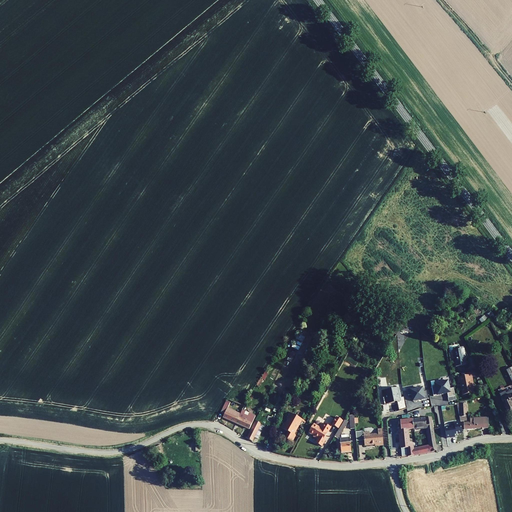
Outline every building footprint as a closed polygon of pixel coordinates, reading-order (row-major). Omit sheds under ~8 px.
[(291,348),(296,350),(300,341),(302,342),(305,337),(298,334),(291,348)] [(452,352),(455,368),(465,367),(464,358),(465,358),(464,349),(452,352)] [(499,395),(508,414),(511,411),(511,367),(506,371),(511,383),(511,390),(507,394),(505,392),(499,395)] [(460,384),(462,397),(473,394),(470,382),(473,382),(472,376),(457,379),(458,384),(460,384)] [(395,414),(397,418),(420,408),(410,381),(392,388),(395,396),(389,399),(391,402),(395,414)] [(386,404),(390,416),(395,414),(391,402),(386,404)] [(456,404),(459,418),(466,417),(466,402),(456,404)] [(222,418),(236,424),(240,415),(228,409),(229,408),(227,407),(229,404),(225,403),(220,413),(224,415),(222,418)] [(236,424),(249,430),(255,416),(242,410),(240,415),(236,424)] [(302,426),(304,422),(290,414),(287,420),(288,421),(286,425),(285,424),(282,430),(289,434),(285,440),(292,444),(298,433),(296,432),(300,425),(302,426)] [(257,415),(246,440),(252,442),(254,438),(261,423),(265,425),(268,427),(269,422),(257,415)] [(339,428),(344,420),(337,416),(332,424),(338,428),(339,428)] [(431,418),(399,421),(400,431),(398,431),(401,457),(407,457),(407,458),(412,457),(431,451),(431,418)] [(463,431),(488,430),(487,419),(470,420),(470,423),(463,423),(463,431)] [(340,441),(341,455),(351,454),(350,439),(340,440),(340,436),(348,423),(345,421),(334,438),(340,441)] [(261,423),(254,438),(258,440),(265,425),(261,423)] [(324,430),(324,429),(319,426),(319,427),(314,424),(309,432),(314,436),(313,437),(318,439),(316,443),(322,446),(325,440),(324,439),(328,432),(324,430)] [(375,447),(384,447),(382,434),(382,430),(377,431),(378,435),(369,436),(369,434),(363,434),(361,433),(355,434),(356,443),(364,442),(365,447),(375,446),(375,447)]
